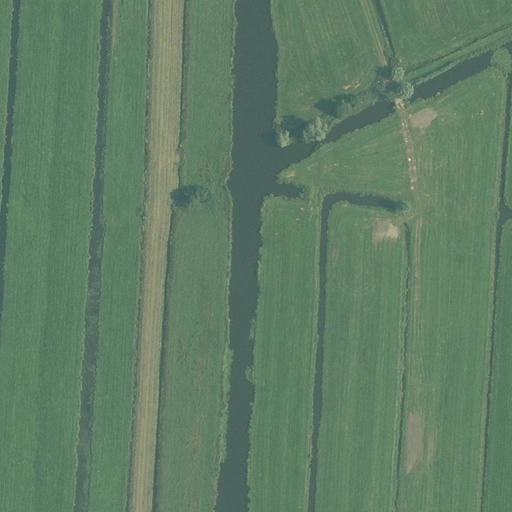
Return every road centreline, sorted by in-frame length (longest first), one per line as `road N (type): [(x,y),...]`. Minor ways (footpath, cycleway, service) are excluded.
road 1 (track): [(169,0),(143,511)]
road 2 (track): [(394,90),(511,32)]
